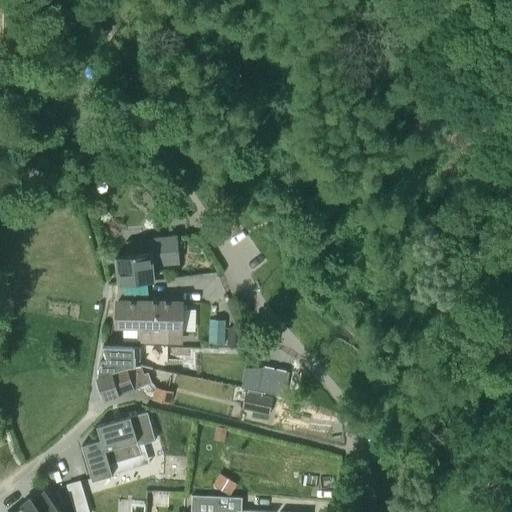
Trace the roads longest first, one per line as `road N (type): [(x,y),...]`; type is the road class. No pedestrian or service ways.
road 1 (residential): [(365,511),(360,444),(337,394),(257,302),(201,216)]
road 2 (residential): [(0,493),(92,415),(133,401)]
